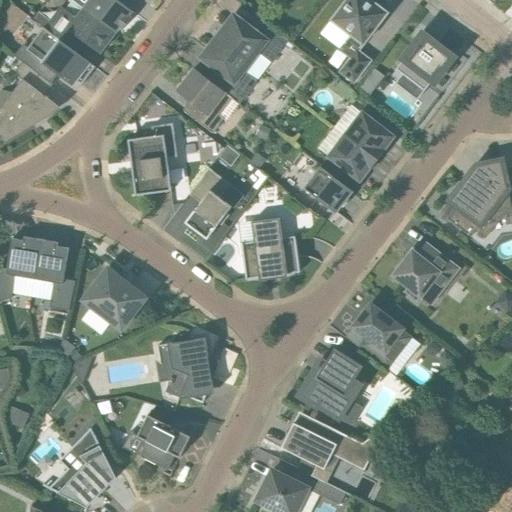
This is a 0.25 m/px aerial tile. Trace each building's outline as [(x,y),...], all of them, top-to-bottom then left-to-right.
[(88,0),(83,7),(116,33),(120,28),(123,31),(132,19),(128,17),(132,11),(117,0),(88,0)] [(359,52),(375,29),(387,13),(369,0),(347,0),(331,21),(349,35),(338,50),(349,58),(338,72),(354,84),(372,61),(359,52)] [(44,28),(75,52),(76,51),(71,48),(78,38),(100,54),(116,33),(83,7),(76,17),(62,6),(44,28)] [(271,63),(288,41),(261,20),(254,29),(249,25),(247,27),(234,17),(218,37),(252,63),(259,54),(271,63)] [(26,42),(15,57),(22,63),(22,62),(50,83),(58,74),(66,80),(69,76),(81,86),(95,68),(75,52),(44,28),(28,49),(27,49),(24,46),(27,43),(26,42)] [(256,82),(245,73),(252,63),(218,37),(202,58),(215,68),(214,70),(220,74),(213,84),(233,99),(240,104),(256,82)] [(420,97),(424,91),(424,92),(440,72),(442,74),(454,58),(427,37),(421,44),(417,41),(402,60),(403,60),(396,70),(402,74),(396,83),(417,100),(418,98),(419,99),(420,97)] [(9,55),(5,61),(11,65),(15,60),(9,55)] [(50,84),(50,83),(22,62),(22,63),(16,71),(22,81),(12,94),(1,90),(0,91),(0,110),(5,118),(0,124),(0,135),(5,144),(61,109),(44,96),(52,85),(50,84)] [(221,115),(233,99),(213,84),(194,69),(177,91),(193,103),(185,113),(213,134),(224,119),(221,115)] [(374,69),(360,88),(369,95),(384,76),(374,69)] [(344,134),(377,159),(394,137),(360,111),(344,134)] [(152,126),(152,127),(153,137),(128,140),(131,163),(135,163),(136,171),(132,171),(136,196),(171,191),(167,158),(177,156),(172,124),(152,126)] [(262,125),(257,136),(266,140),(271,129),(262,125)] [(344,134),(327,156),(360,181),(377,159),(344,134)] [(240,155),(227,145),(218,157),(231,167),(240,155)] [(265,160),(258,154),(251,163),(258,168),(265,160)] [(447,219),(471,237),(476,231),(485,239),(504,216),(511,213),(511,210),(502,165),(482,170),(469,186),(465,182),(450,201),(456,206),(447,219)] [(321,167),(304,189),(336,213),(353,191),(321,167)] [(230,185),(209,169),(189,195),(200,203),(185,223),(207,240),(219,224),(222,226),(230,216),(227,214),(232,207),(220,198),(230,185)] [(241,244),(246,280),(300,273),(295,237),(282,238),(280,219),(251,222),(254,242),(241,244)] [(15,276),(34,280),(41,240),(24,237),(24,241),(12,239),(7,270),(0,268),(0,302),(11,299),(15,276)] [(41,240),(34,280),(54,283),(49,308),(69,311),(75,282),(64,280),(69,249),(58,247),(58,243),(41,240)] [(431,306),(459,269),(426,243),(417,254),(415,253),(410,253),(393,276),(407,287),(404,292),(417,302),(421,298),(431,306)] [(130,286),(108,269),(83,301),(121,330),(145,299),(152,304),(152,303),(131,287),(143,271),(142,270),(130,286)] [(508,313),(511,307),(511,296),(505,291),(500,297),(495,304),(502,308),(508,313)] [(392,355),(409,336),(402,330),(402,329),(371,305),(354,327),(365,336),(357,346),(387,369),(396,358),(392,355)] [(511,337),(506,334),(499,345),(511,353),(511,337)] [(214,394),(212,380),(218,365),(205,338),(196,343),(180,335),(177,343),(158,346),(160,362),(155,361),(159,383),(170,381),(165,393),(180,398),(192,389),(206,395),(214,394)] [(65,360),(74,349),(61,339),(59,350),(65,360)] [(339,420),(361,386),(354,382),(363,367),(335,349),(320,372),(315,369),(298,396),(317,408),(318,407),(339,420)] [(454,359),(444,351),(440,356),(442,365),(447,369),(454,359)] [(72,366),(82,386),(93,357),(72,366)] [(0,396),(1,396),(14,378),(11,368),(0,370),(0,396)] [(458,375),(450,379),(455,390),(463,386),(458,375)] [(29,413),(10,406),(4,422),(24,429),(29,413)] [(151,409),(148,415),(162,423),(167,414),(151,409)] [(141,457),(159,466),(168,470),(175,456),(180,458),(191,437),(148,415),(137,437),(148,442),(141,457)] [(378,443),(373,435),(363,444),(310,418),(305,428),(294,423),(281,448),(303,459),(298,469),(259,449),(258,450),(312,477),(316,466),(327,472),(335,456),(364,471),(378,443)] [(87,508),(117,478),(91,429),(72,448),(87,464),(76,475),(69,468),(50,487),(44,484),(43,486),(87,508)] [(278,511),(295,511),(301,501),(307,488),(272,471),(257,501),(278,511)] [(345,493),(318,480),(313,492),(339,505),(345,493)]
